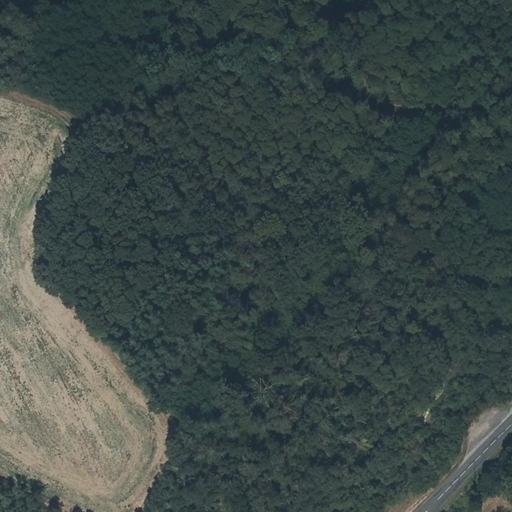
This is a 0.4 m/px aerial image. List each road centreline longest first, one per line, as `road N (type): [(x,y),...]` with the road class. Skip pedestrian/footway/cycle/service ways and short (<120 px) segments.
road 1 (track): [(0,89),(58,110),(83,132),(30,274),(171,428),(125,511)]
road 2 (secondary): [(511,424),(425,511)]
